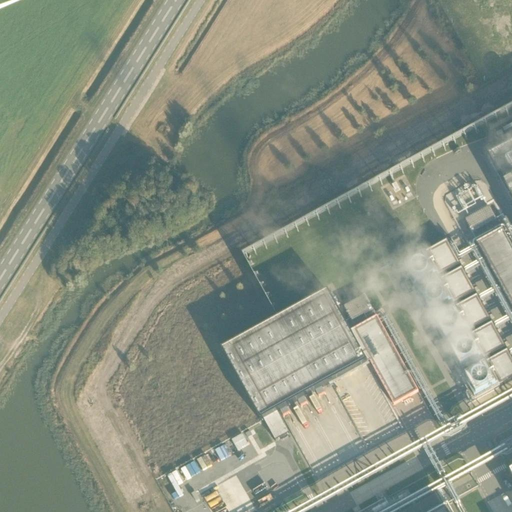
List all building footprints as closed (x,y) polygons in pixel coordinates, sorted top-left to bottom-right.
[(511,145),(489,158),(511,200),(511,145)] [(511,245),(503,229),(476,244),(511,309),(511,245)] [(426,252),(400,266),(415,293),(440,279),(440,278),(460,267),(447,243),(427,254),(426,252)] [(455,306),(475,295),(462,271),(442,282),(441,280),(415,294),(430,321),(455,307),(455,306)] [(276,321),(222,351),(261,422),(372,361),(376,369),(374,370),(394,406),(418,392),(377,318),(349,333),(327,293),(276,321)] [(470,334),(490,323),(477,299),(457,310),(456,309),(431,322),(445,349),(471,336),(470,334)] [(505,351),(492,327),(472,338),(471,337),(446,351),(460,377),(486,364),(485,362),(505,351)] [(487,366),(486,364),(461,378),(475,405),(501,391),(500,390),(511,383),(511,363),(507,355),(487,366)]
